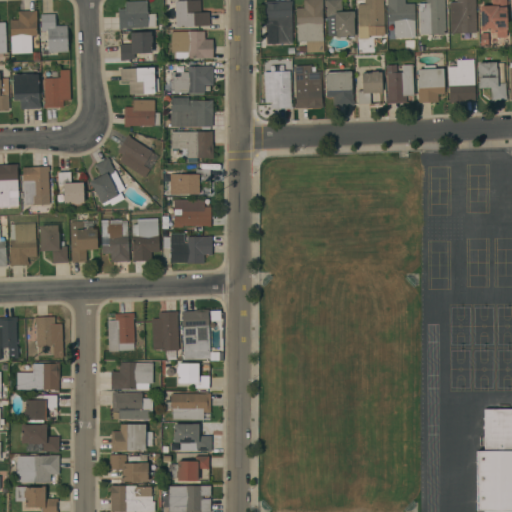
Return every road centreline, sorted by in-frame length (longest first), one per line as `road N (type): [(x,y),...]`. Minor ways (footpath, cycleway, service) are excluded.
road 1 (residential): [(242,0),(240,511)]
road 2 (residential): [(241,141),(511,129)]
road 3 (residential): [(0,294),(241,283)]
road 4 (residential): [(84,288),(85,511)]
road 5 (residential): [(90,0),(98,121),(87,138)]
